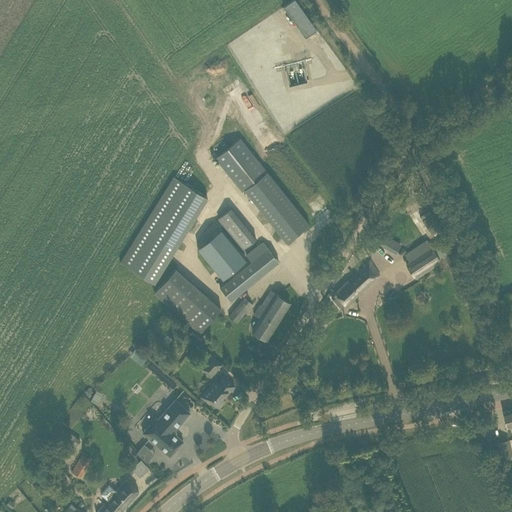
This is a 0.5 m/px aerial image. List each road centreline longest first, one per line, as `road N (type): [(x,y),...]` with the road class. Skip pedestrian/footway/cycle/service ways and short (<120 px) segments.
road 1 (track): [(322,0),(416,141),(511,368)]
road 2 (tertiary): [(239,461),(310,432),(511,392)]
road 3 (residential): [(239,461),(235,426),(355,233)]
road 4 (track): [(355,233),(416,141),(511,67)]
